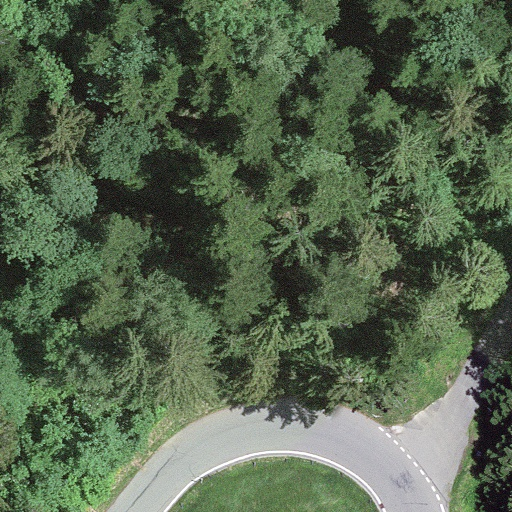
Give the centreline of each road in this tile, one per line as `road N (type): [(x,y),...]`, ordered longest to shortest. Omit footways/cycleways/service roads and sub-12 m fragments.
road 1 (unclassified): [(425,511),(425,461),(325,418),(251,420),(185,453),(132,511)]
road 2 (track): [(511,321),(425,461)]
